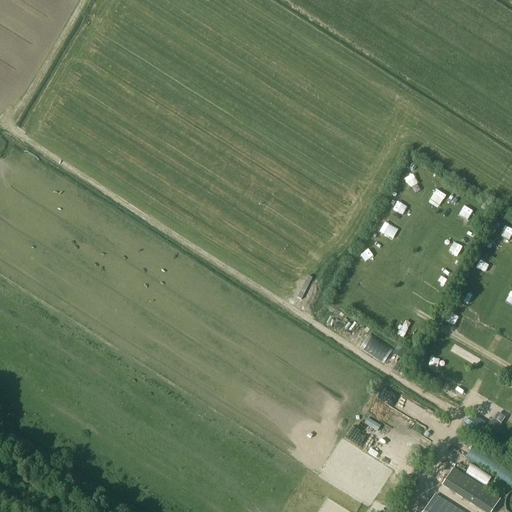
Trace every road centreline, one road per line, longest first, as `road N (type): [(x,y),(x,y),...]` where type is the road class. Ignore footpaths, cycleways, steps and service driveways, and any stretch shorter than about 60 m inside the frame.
road 1 (track): [(5,126),(459,415),(424,479)]
road 2 (track): [(0,123),(29,94),(84,0)]
